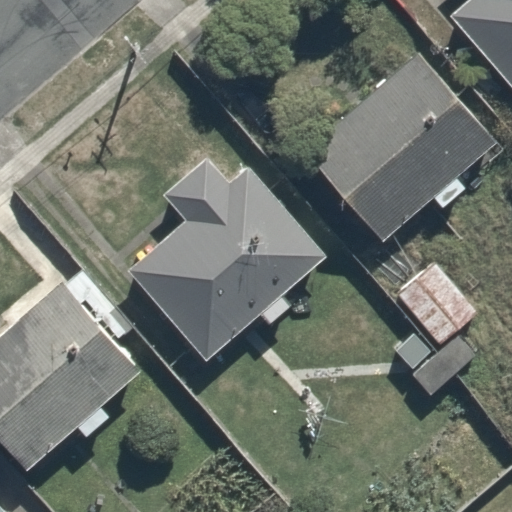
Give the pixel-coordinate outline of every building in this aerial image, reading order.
[(511,0),(380,0),(460,93),(511,47),(511,0)] [(247,152),(316,232),(429,135),(359,55),(247,152)] [(68,270),(142,353),(257,251),(182,168),(68,270)] [(422,249),(384,286),(437,342),(475,305),(422,249)] [(0,284),(0,432),(79,367),(5,280),(0,284)]
